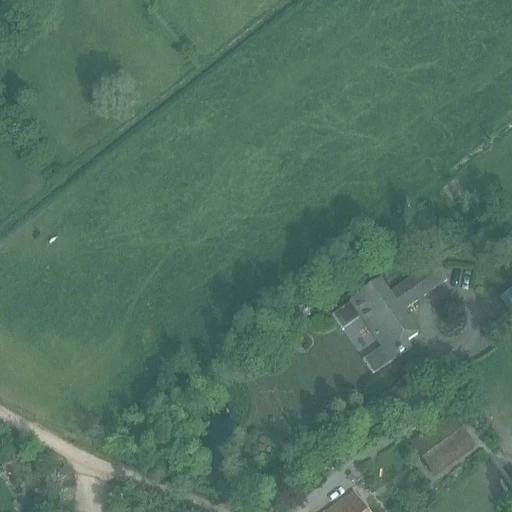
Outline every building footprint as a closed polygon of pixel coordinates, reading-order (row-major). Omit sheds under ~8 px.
[(426,296),(443,285),(449,281),(435,262),(389,294),(381,284),(352,304),(392,362),(411,350),(407,344),(418,336),(402,314),(427,297),(426,296)] [(511,290),(500,300),(511,316),(511,290)] [(418,408),(429,422),(450,407),(449,405),(459,397),(450,385),(418,408)] [(451,418),(413,446),(434,476),(473,447),(451,418)] [(365,511),(352,494),(333,508),(327,511),(365,511)]
